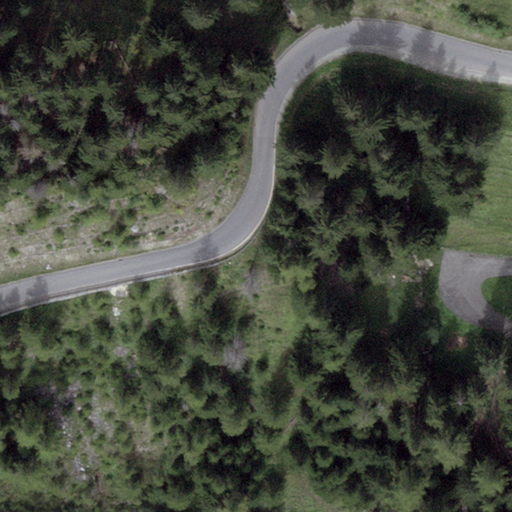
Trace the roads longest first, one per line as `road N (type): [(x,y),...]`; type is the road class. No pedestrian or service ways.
road 1 (tertiary): [(511,64),(391,34),(331,36),(279,79),(254,200),(222,241),(0,298)]
road 2 (track): [(511,266),(476,267),(461,288),(511,334)]
